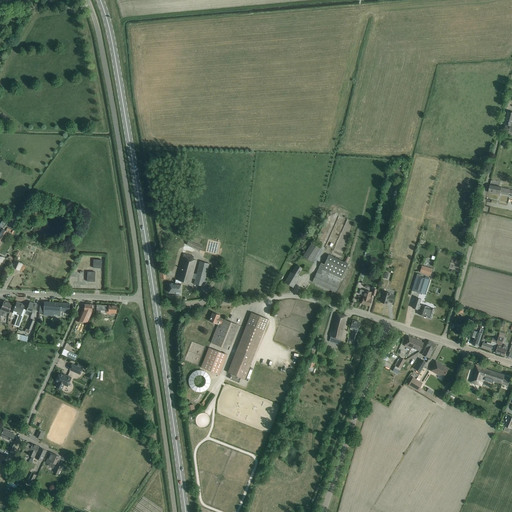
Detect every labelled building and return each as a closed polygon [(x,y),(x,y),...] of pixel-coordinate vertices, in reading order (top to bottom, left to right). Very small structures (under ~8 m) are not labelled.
[(493,193),(498,194),(499,194),(500,192),(509,194),(510,189),(490,185),(489,191),(493,192),(493,193)] [(187,244),(200,250),(202,245),(189,240),(187,244)] [(312,243),(303,256),(312,261),(320,248),(312,243)] [(193,256),(184,254),(175,279),(181,281),(190,284),(197,261),(194,261),(193,256)] [(348,263),(329,254),(324,264),(344,273),(348,263)] [(101,259),(93,259),(93,268),(101,268),(101,259)] [(12,267),(19,270),(23,263),(15,260),(12,267)] [(200,261),(194,284),(205,287),(206,282),(204,282),(209,263),(200,261)] [(321,262),(314,277),(312,281),(332,291),(330,294),(333,296),(344,273),(324,264),(321,262)] [(291,271),(285,282),(293,287),(300,277),(298,275),(302,268),(297,265),(292,272),(291,271)] [(421,272),(430,275),(432,269),(422,266),(421,272)] [(87,271),(87,276),(87,281),(95,282),(95,272),(87,271)] [(411,290),(424,294),(429,279),(416,275),(411,290)] [(175,283),(170,283),(169,292),(180,293),(181,281),(175,279),(175,283)] [(364,296),(363,298),(361,303),(370,306),(372,298),(370,297),(371,292),(365,290),(363,295),(364,296)] [(391,293),(383,291),(380,302),(388,304),(388,302),(392,303),(394,295),(390,294),(391,293)] [(414,303),(412,307),(417,309),(417,308),(419,304),(420,299),(416,297),(414,303)] [(4,302),(1,309),(1,310),(9,312),(12,304),(7,302),(7,303),(4,302)] [(14,310),(21,313),(24,306),(21,304),(21,303),(17,302),(15,306),(15,305),(15,307),(14,310)] [(30,302),(28,306),(27,310),(30,312),(29,315),(33,317),(34,313),(37,305),(34,304),(34,303),(30,302)] [(58,314),(58,316),(59,316),(59,317),(60,317),(60,311),(69,311),(69,303),(44,302),(43,315),(54,316),(54,314),(58,314)] [(83,307),(78,318),(87,322),(91,312),(92,312),(92,304),(85,304),(84,307),(83,307)] [(107,305),(96,304),(96,310),(96,314),(100,314),(100,310),(106,310),(106,313),(111,314),(111,313),(116,313),(117,306),(109,305),(109,307),(107,307),(107,305)] [(419,304),(417,308),(421,310),(420,315),(428,318),(430,318),(434,308),(423,305),(419,304)] [(213,312),(211,317),(209,321),(220,326),(213,343),(229,350),(238,325),(222,318),(222,319),(219,317),(220,315),(213,312)] [(251,312),(245,328),(228,373),(245,379),(262,335),(268,319),(251,312)] [(329,341),(339,344),(346,321),(347,316),(336,313),(335,318),(329,336),(331,336),(329,341)] [(479,332),(477,331),(472,329),(470,336),(475,337),(473,344),(478,346),(487,318),(483,317),(483,316),(474,313),(473,316),(482,319),(479,327),(481,328),(479,332)] [(353,331),(352,335),(350,335),(350,338),(358,340),(360,333),(358,333),(359,330),(358,330),(360,322),(352,320),(351,325),(350,328),(354,329),(355,329),(354,332),(353,331)] [(19,339),(19,340),(27,342),(28,336),(17,333),(15,339),(19,339)] [(495,349),(495,348),(497,349),(495,352),(505,355),(508,347),(507,347),(507,346),(506,345),(505,345),(504,345),(503,346),(502,345),(504,338),(504,335),(499,334),(498,337),(497,343),(495,349)] [(408,336),(406,342),(405,345),(420,351),(423,343),(408,336)] [(492,348),(495,349),(497,343),(498,337),(496,336),(495,338),(492,337),(490,343),(487,342),(486,343),(483,342),(481,347),(491,351),(492,348)] [(429,340),(426,345),(425,347),(426,347),(422,353),(425,355),(425,356),(429,358),(431,354),(434,351),(433,350),(436,344),(429,340)] [(209,348),(201,367),(219,374),(227,355),(209,348)] [(69,351),(67,357),(74,360),(75,359),(77,355),(69,351)] [(395,365),(401,368),(405,360),(400,357),(398,361),(397,361),(395,365)] [(413,371),(412,373),(418,376),(420,372),(421,372),(427,362),(421,359),(415,368),(419,371),(418,374),(413,371)] [(440,364),(436,361),(431,370),(439,375),(439,374),(444,376),(448,368),(440,364)] [(72,363),(69,370),(80,375),(83,368),(72,363)] [(476,364),(474,369),(470,382),(482,386),(484,379),(493,382),(494,381),(508,385),(511,377),(505,375),(483,368),(484,367),(476,364)] [(66,376),(59,373),(58,377),(57,377),(56,380),(56,381),(58,382),(56,387),(62,390),(64,385),(66,386),(68,381),(69,381),(71,377),(67,375),(66,376)] [(422,383),(412,377),(407,385),(417,391),(422,383)] [(0,436),(12,441),(15,435),(3,429),(0,436)] [(39,431),(36,437),(40,439),(42,439),(45,432),(39,429),(39,431)] [(15,437),(9,450),(11,452),(18,438),(15,437)] [(33,460),(39,447),(32,444),(31,446),(27,443),(24,449),(29,451),(28,454),(32,456),(31,459),(33,460)] [(40,447),(38,452),(35,458),(42,461),(47,450),(40,447)] [(49,466),(53,468),(59,456),(50,452),(45,462),(49,464),(48,465),(49,465),(49,466)] [(31,472),(27,481),(32,483),(36,475),(31,472)]
